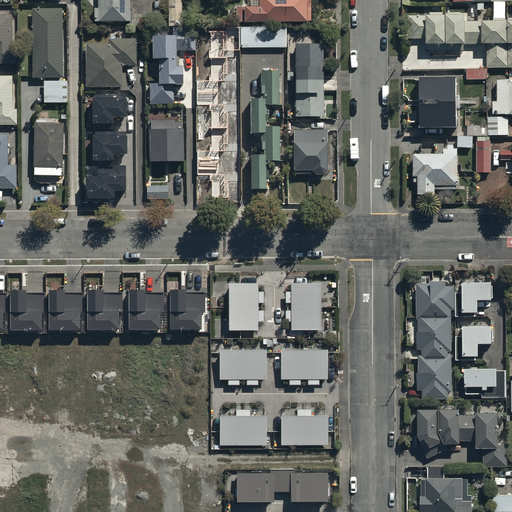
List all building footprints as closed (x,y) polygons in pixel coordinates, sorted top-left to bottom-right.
[(96,0),(97,7),(93,7),(92,20),(95,20),(95,22),(128,22),(128,19),(130,19),(130,0),(96,0)] [(181,0),(167,0),(168,25),(181,25),(181,0)] [(235,6),(236,20),(310,19),(310,0),(258,0),(259,4),(244,4),(244,6),(235,6)] [(62,7),(32,7),(33,76),(63,76),(62,7)] [(12,13),(0,13),(0,63),(17,63),(17,47),(12,47),(12,13)] [(465,14),(409,14),(409,39),(426,39),(426,45),(487,44),(487,68),(511,67),(511,20),(465,21),(465,14)] [(285,24),(239,25),(240,48),(286,47),(285,24)] [(171,31),(151,31),(151,56),(158,56),(158,80),(150,80),(150,103),(173,102),(172,84),(181,84),(180,64),(176,64),(176,50),(195,49),(195,26),(171,26),(171,31)] [(224,31),(209,31),(210,80),(196,80),(196,105),(209,105),(210,151),(197,151),(198,175),(210,175),(210,197),(229,197),(229,174),(218,174),(218,151),(228,151),(227,104),(217,104),(217,81),(227,80),(227,50),(239,50),(238,27),(224,27),(224,31)] [(108,42),(86,42),(86,85),(122,85),(122,64),(136,64),(136,37),(108,37),(108,42)] [(321,42),(294,42),(294,72),(288,72),(288,81),(293,81),(294,115),(322,114),(321,42)] [(278,69),(260,70),(261,93),(263,93),(263,98),(250,98),(251,133),(260,132),(261,148),(263,148),(264,153),(250,153),(251,188),(265,188),(264,178),(269,177),(268,160),(280,160),(278,125),(269,125),(268,105),(280,104),(278,69)] [(487,69),(465,69),(465,80),(487,80),(487,69)] [(12,74),(0,74),(0,123),(17,124),(17,107),(13,107),(12,74)] [(456,77),(420,77),(420,126),(457,126),(456,77)] [(511,113),(511,77),(497,78),(497,99),(491,99),(491,115),(489,115),(489,134),(508,134),(508,114),(511,113)] [(67,80),(44,79),(43,101),(67,102),(67,80)] [(126,96),(92,96),(92,126),(113,126),(113,116),(126,116),(126,96)] [(63,120),(34,120),(34,174),(63,174),(63,120)] [(176,121),(150,122),(150,130),(149,130),(150,162),(183,161),(182,124),(176,124),(176,121)] [(325,127),(293,127),(293,173),(313,172),(313,174),(324,174),(324,140),(325,140),(325,127)] [(0,187),(17,188),(17,163),(7,163),(7,133),(0,132),(0,187)] [(127,133),(92,133),(92,159),(114,159),(114,153),(127,153),(127,133)] [(472,134),(457,134),(457,147),(472,147),(472,134)] [(492,142),(477,142),(478,171),(492,171),(492,142)] [(457,155),(415,155),(415,191),(457,191),(457,155)] [(97,176),(87,177),(88,197),(116,197),(116,190),(125,190),(125,168),(97,168),(97,176)] [(168,184),(146,184),(146,198),(168,198),(168,184)] [(430,281),(416,282),(416,318),(418,318),(418,328),(416,328),(416,348),(422,348),(422,354),(419,354),(419,369),(416,369),(417,390),(421,390),(421,397),(448,396),(448,392),(451,392),(451,355),(448,355),(448,351),(452,351),(451,310),(454,310),(454,285),(447,285),(447,279),(430,279),(430,281)] [(461,291),(455,291),(455,316),(476,316),(476,310),(477,310),(478,297),(493,297),(493,284),(490,284),(490,279),(461,279),(461,291)] [(258,280),(227,280),(228,328),(257,328),(257,320),(263,320),(263,309),(262,309),(262,302),(263,302),(263,290),(258,290),(258,280)] [(319,281),(290,281),(290,289),(285,289),(285,301),(287,301),(287,308),(285,308),(285,320),(290,320),(290,328),(319,328),(319,281)] [(186,289),(170,290),(170,329),(202,329),(202,311),(205,311),(205,291),(186,291),(186,289)] [(27,290),(10,290),(11,330),(43,330),(42,312),(46,311),(46,292),(27,292),(27,290)] [(65,290),(49,290),(49,330),(81,330),(81,312),(84,312),(84,292),(65,292),(65,290)] [(103,290),(87,290),(88,330),(119,330),(119,312),(123,312),(122,292),(103,292),(103,290)] [(145,290),(129,290),(129,330),(161,329),(161,311),(164,311),(164,292),(145,292),(145,290)] [(491,321),(462,322),(462,334),(455,334),(455,360),(475,360),(475,354),(477,354),(477,341),(493,340),(493,328),(491,328),(491,321)] [(266,347),(219,346),(218,379),(227,379),(227,383),(239,384),(239,382),(245,382),(245,383),(257,383),(257,378),(266,378),(266,347)] [(326,347),(279,347),(279,378),(289,378),(289,383),(300,383),(300,382),(307,382),(307,384),(319,383),(319,377),(326,377),(326,347)] [(497,364),(464,365),(465,392),(482,392),(482,399),(506,398),(505,368),(497,369),(497,364)] [(417,407),(417,432),(427,456),(447,447),(444,441),(460,441),(460,440),(475,440),(475,445),(483,445),(483,466),(505,465),(505,443),(498,443),(497,409),(475,410),(475,414),(459,415),(459,406),(417,407)] [(298,411),(280,411),(281,444),(326,444),(326,411),(311,412),(311,407),(298,407),(298,411)] [(235,412),(218,413),(218,443),(265,443),(265,412),(250,412),(250,408),(235,408),(235,412)] [(490,467),(472,467),(471,484),(490,484),(490,467)] [(268,472),(236,472),(236,500),(272,500),(272,490),(289,490),(290,499),(326,499),(326,471),(293,471),(293,469),(268,470),(268,472)] [(419,493),(419,510),(472,510),(472,498),(463,498),(463,476),(425,476),(425,493),(419,493)] [(511,493),(492,494),(492,511),(511,510),(511,493)]
